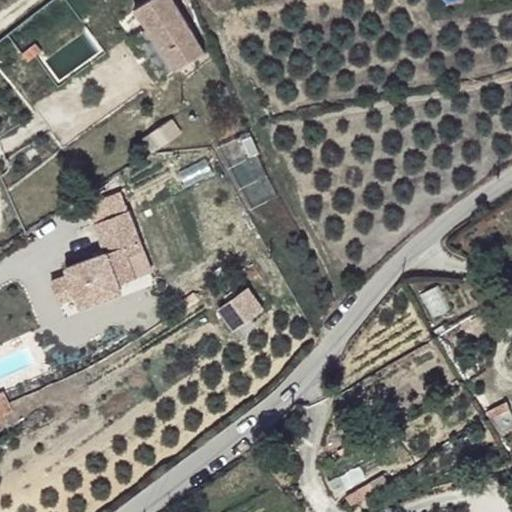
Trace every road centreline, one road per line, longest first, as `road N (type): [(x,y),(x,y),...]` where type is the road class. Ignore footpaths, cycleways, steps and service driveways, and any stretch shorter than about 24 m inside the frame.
road 1 (residential): [(136,511),(283,402),(398,241),(511,175)]
road 2 (unknown): [(323,511),(307,480),(317,397),(311,363)]
